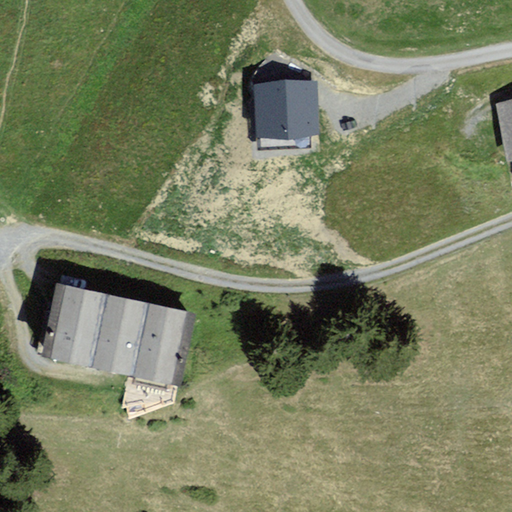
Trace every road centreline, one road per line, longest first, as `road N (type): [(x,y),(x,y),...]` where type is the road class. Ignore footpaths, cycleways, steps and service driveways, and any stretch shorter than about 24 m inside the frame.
road 1 (unclassified): [(511,49),(407,66),(359,58),(326,41),(292,0)]
road 2 (track): [(0,284),(15,352),(34,366),(82,377)]
